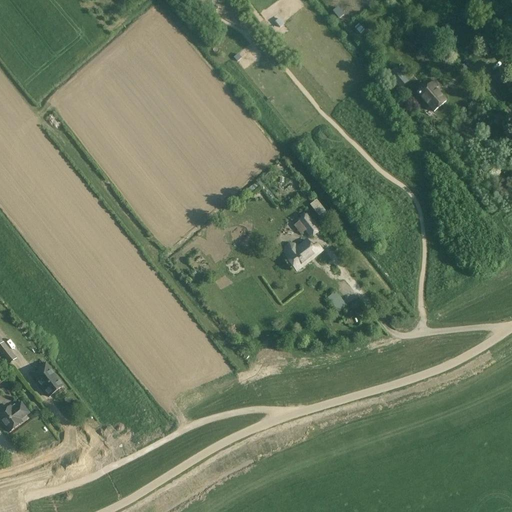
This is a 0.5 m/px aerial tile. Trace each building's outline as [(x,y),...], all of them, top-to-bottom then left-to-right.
[(334,11),(340,19),(346,14),(339,6),(334,11)] [(252,47),(237,59),(245,69),(260,56),(252,47)] [(386,76),(394,85),(402,78),(394,69),(386,76)] [(434,112),(445,102),(436,91),(439,88),(434,82),(419,96),(434,112)] [(276,167),(257,183),(261,188),(280,172),(276,167)] [(324,211),(316,201),(311,204),(319,215),(324,211)] [(307,214),(297,222),(311,238),(320,231),(317,227),(318,227),(313,220),(312,221),(307,214)] [(312,248),(306,241),(285,257),(296,271),(322,251),(317,244),(312,248)] [(341,312),(349,305),(336,291),(328,299),(341,312)] [(0,352),(9,365),(16,359),(4,342),(3,343),(0,339),(0,352)] [(33,375),(38,381),(37,382),(49,398),(63,386),(45,363),(37,370),(39,371),(33,375)] [(10,407),(0,414),(0,420),(9,433),(22,423),(20,420),(28,414),(21,403),(12,410),(10,407)]
